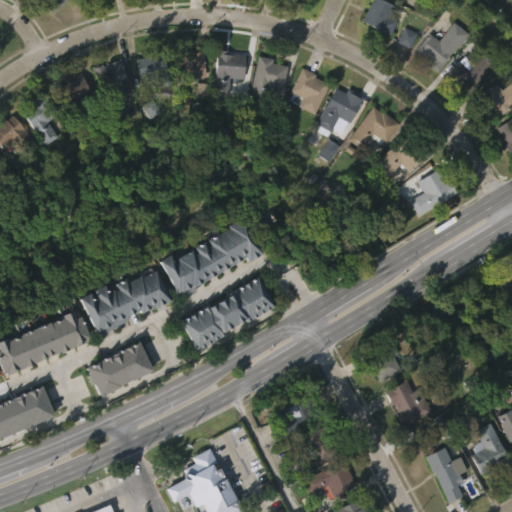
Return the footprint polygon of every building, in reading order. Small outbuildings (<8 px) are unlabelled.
[(31,0),(19,13),(50,42),(65,26),(37,0),(31,0)] [(68,0),(55,13),(54,12),(52,14),(39,1),(40,0),(68,0)] [(110,24),(104,0),(73,0),(79,30),(110,24)] [(115,0),(117,20),(146,18),(143,0),(115,0)] [(185,14),(184,0),(165,0),(166,15),(185,14)] [(197,0),(197,12),(224,11),(223,0),(197,0)] [(306,0),(282,0),(277,24),(301,29),(306,0)] [(393,20),(385,36),(357,22),(368,0),(378,0),(395,8),(390,19),(393,20)] [(398,29),(406,9),(420,15),(426,1),(421,0),(385,0),(377,20),(398,29)] [(260,3),(246,1),(245,9),(259,11),(260,3)] [(451,22),(453,24),(456,22),(461,26),(459,29),(464,33),(431,72),(423,65),(426,62),(412,49),(426,33),(434,41),(451,22)] [(386,64),(391,50),(384,48),(388,34),(366,26),(356,54),(386,64)] [(243,56),(241,76),(239,76),(239,79),(225,78),(224,95),(208,94),(212,49),(224,50),(224,53),(243,56)] [(182,50),(182,60),(186,60),(186,52),(199,52),(200,77),(171,79),(171,50),(182,50)] [(162,51),(166,84),(147,87),(145,71),(137,72),(135,57),(145,56),(144,53),(162,51)] [(493,62),(461,96),(453,89),(455,86),(442,74),(460,56),(468,64),(481,51),(493,62)] [(434,71),(423,63),(409,83),(434,101),(462,63),(447,52),(434,71)] [(282,72),(278,87),(270,85),(266,102),(245,97),(255,55),(278,61),(275,70),(282,72)] [(122,65),(129,88),(113,92),(118,109),(110,109),(105,90),(98,93),(90,67),(101,63),(102,66),(105,65),(104,62),(120,57),(122,65)] [(391,73),(404,79),(411,64),(398,58),(391,73)] [(298,68),(310,72),(309,73),(312,75),(311,77),(326,84),(310,115),(286,101),(290,93),(286,91),(298,68)] [(88,108),(93,118),(86,121),(83,113),(67,121),(51,88),(60,84),(58,80),(73,73),(88,108)] [(511,78),(511,104),(506,109),(505,108),(490,120),(482,111),(486,108),(475,95),(491,81),(494,85),(500,80),(504,85),(511,78)] [(170,82),(170,108),(199,107),(198,81),(170,82)] [(238,109),(239,87),(224,86),(224,81),(210,81),(208,128),(222,129),(223,108),(238,109)] [(132,88),(132,108),(160,107),(159,87),(132,88)] [(331,87),(342,93),(344,89),(359,97),(345,123),(334,116),(325,132),(311,124),(331,87)] [(251,88),(243,128),(272,134),(280,94),(251,88)] [(464,95),(460,88),(442,99),(455,121),(483,106),(474,90),(464,95)] [(87,98),(95,124),(124,115),(115,89),(87,98)] [(56,136),(42,145),(19,110),(29,103),(27,100),(42,90),(57,113),(46,120),(56,136)] [(310,144),(323,114),(309,108),(310,104),(296,97),(285,122),(297,128),(293,137),(310,144)] [(63,135),(83,133),(80,105),(60,107),(63,135)] [(371,105),(379,111),(380,110),(398,124),(384,142),(372,132),(359,149),(346,138),(371,105)] [(11,114),(30,136),(23,143),(25,147),(16,155),(8,146),(4,149),(0,144),(0,118),(2,120),(11,114)] [(511,149),(505,155),(499,146),(503,143),(493,129),(510,116),(511,118),(511,149)] [(341,120),(339,123),(328,118),(310,153),(337,167),(357,128),(341,120)] [(427,152),(407,171),(399,163),(386,176),(373,164),(407,131),(427,152)] [(342,169),(356,180),(368,164),(379,173),(393,155),(368,135),(342,169)] [(52,168),(33,136),(19,145),(38,176),(52,168)] [(27,168),(5,144),(0,148),(0,178),(6,174),(12,182),(27,168)] [(511,155),(507,148),(490,159),(506,184),(511,180),(511,155)] [(439,167),(447,182),(449,181),(455,191),(416,213),(408,200),(423,191),(416,180),(439,167)] [(333,176),(321,169),(311,185),(323,192),(333,176)] [(0,179),(7,176),(10,181),(16,178),(20,185),(14,188),(18,196),(3,204),(0,198),(0,179)] [(402,202),(414,191),(404,180),(398,186),(389,177),(371,194),(382,206),(395,194),(402,202)] [(412,246),(449,224),(434,198),(410,211),(417,223),(403,231),(412,246)] [(261,252),(245,261),(243,257),(192,286),(194,290),(179,299),(157,260),(167,254),(170,259),(226,227),(225,224),(241,215),(261,252)] [(255,285),(236,249),(198,269),(199,271),(185,278),(186,280),(166,290),(164,285),(153,290),(173,330),(191,321),(188,315),(240,288),(242,291),(255,285)] [(151,266),(168,300),(150,308),(149,306),(124,318),(126,321),(95,336),(77,297),(103,285),(104,287),(123,278),(125,281),(151,266)] [(272,305),(244,321),(243,319),(220,332),(222,334),(194,350),(177,320),(256,276),(272,305)] [(90,365),(123,352),(121,347),(162,331),(150,301),(121,312),(119,308),(86,321),(87,322),(74,327),(90,365)] [(0,338),(0,372),(1,375),(89,341),(76,309),(0,338)] [(188,380),(219,366),(217,361),(267,337),(253,309),(173,348),(188,380)] [(383,341),(386,347),(391,344),(396,353),(392,356),(400,370),(378,382),(366,362),(364,363),(359,354),(383,341)] [(0,367),(0,401),(84,373),(74,342),(0,367)] [(84,367),(97,396),(151,371),(137,342),(84,367)] [(92,425),(147,402),(134,372),(79,396),(92,425)] [(403,377),(410,390),(416,386),(429,410),(403,425),(396,412),(397,411),(392,402),(389,404),(381,389),(403,377)] [(395,403),(386,378),(363,386),(371,411),(395,403)] [(296,388),(303,400),(306,399),(316,414),(272,442),(265,431),(276,424),(271,415),(267,418),(262,409),(296,388)] [(380,419),(396,455),(424,443),(413,418),(405,421),(400,410),(380,419)] [(511,415),(511,441),(501,423),(511,415)] [(489,475),(482,479),(469,454),(474,452),(474,444),(480,439),(474,427),(487,420),(508,459),(501,463),(503,467),(489,475)] [(272,432),(278,463),(301,459),(298,441),(288,442),(286,429),(272,432)] [(316,449),(291,461),(284,446),(308,433),(316,449)] [(184,472),(181,467),(192,461),(189,455),(208,445),(216,460),(212,463),(214,466),(217,465),(221,472),(220,472),(241,509),(235,511),(205,511),(199,500),(193,504),(187,491),(171,500),(163,486),(182,475),(184,472)] [(509,487),(511,485),(511,452),(509,445),(494,450),(509,487)] [(443,446),(446,452),(451,450),(453,455),(449,457),(462,482),(457,485),(462,496),(447,503),(424,455),(443,446)] [(321,478),(309,458),(294,467),(306,487),(321,478)] [(351,488),(328,500),(321,487),(308,494),(300,480),(335,460),(351,488)] [(465,473),(469,482),(464,485),(474,502),(502,487),(487,461),(465,473)] [(420,485),(431,511),(456,511),(453,503),(460,500),(454,486),(444,491),(438,477),(420,485)] [(295,507),(297,511),(346,511),(338,491),(295,507)] [(363,511),(325,511),(354,495),(363,511)] [(87,511),(110,502),(114,511),(87,511)]
